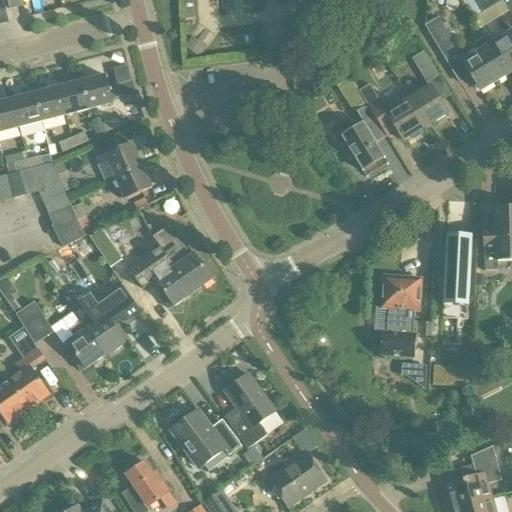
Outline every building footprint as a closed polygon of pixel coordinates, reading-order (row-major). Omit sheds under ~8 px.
[(7,0),(10,10),(23,7),(21,0),(7,0)] [(511,0),(472,0),(481,15),(502,2),(511,17),(511,0)] [(444,58),(458,50),(439,18),(425,26),(444,58)] [(511,32),(489,46),(507,76),(511,72),(511,32)] [(472,46),(477,54),(463,62),(481,92),(507,76),(489,46),(484,38),(472,46)] [(412,59),(427,84),(439,77),(424,52),(412,59)] [(131,82),(127,66),(114,70),(118,85),(131,82)] [(82,83),(89,111),(113,105),(106,76),(82,83)] [(353,111),(356,109),(358,112),(368,107),(359,92),(351,80),(338,87),(353,111)] [(89,111),(82,83),(59,89),(66,117),(89,111)] [(431,86),(419,94),(414,85),(403,92),(425,129),(448,115),(431,86)] [(381,105),(370,86),(359,92),(368,107),(374,116),(384,110),(381,105)] [(66,117),(59,89),(35,95),(42,123),(66,117)] [(381,105),(384,110),(404,142),(412,137),(414,141),(424,134),(422,131),(425,129),(403,92),(381,105)] [(42,123),(35,95),(12,100),(19,129),(42,123)] [(12,100),(0,103),(0,133),(19,129),(12,100)] [(374,116),(368,107),(358,112),(357,113),(363,124),(341,138),(363,173),(385,159),(374,141),(385,134),(374,116)] [(106,132),(119,129),(117,120),(104,123),(106,132)] [(84,134),(71,139),(75,148),(88,142),(84,134)] [(71,139),(59,145),(62,153),(75,148),(71,139)] [(115,178),(142,167),(132,144),(105,156),(115,178)] [(30,171),(27,161),(25,153),(4,158),(9,176),(20,173),(30,171)] [(40,157),(27,161),(30,171),(32,170),(53,165),(49,156),(41,158),(40,157)] [(53,165),(32,170),(38,193),(39,193),(44,204),(66,195),(63,189),(57,176),(53,165)] [(142,167),(115,178),(125,201),(152,190),(142,167)] [(32,170),(30,171),(20,173),(26,196),(38,193),(32,170)] [(67,172),(57,176),(63,189),(72,185),(67,172)] [(9,176),(8,176),(14,199),(26,196),(20,173),(9,176)] [(14,199),(8,176),(0,178),(0,191),(3,202),(14,199)] [(71,206),(66,195),(44,204),(49,215),(71,206)] [(72,209),(78,222),(87,218),(81,205),(72,209)] [(72,209),(71,206),(49,215),(54,226),(52,227),(64,248),(85,238),(78,222),(72,209)] [(511,209),(495,210),(496,236),(484,236),(485,272),(498,272),(498,262),(511,261),(511,209)] [(172,264),(192,295),(216,278),(206,264),(202,267),(194,255),(198,253),(177,222),(171,226),(170,224),(166,227),(168,229),(154,238),(169,260),(172,264)] [(474,243),(447,241),(442,321),(468,322),(474,243)] [(192,295),(172,264),(164,269),(167,273),(156,281),(164,293),(160,296),(170,310),(192,295)] [(11,276),(0,280),(0,281),(7,299),(18,295),(11,276)] [(389,322),(388,334),(383,334),(380,357),(414,360),(416,335),(413,334),(415,312),(419,312),(421,282),(384,279),(382,309),(387,310),(386,322),(389,322)] [(94,317),(102,312),(93,298),(73,312),(104,357),(128,340),(117,326),(113,329),(105,317),(97,322),(94,317)] [(23,328),(36,346),(54,333),(64,346),(68,344),(76,355),(72,358),(82,372),(104,357),(73,312),(50,328),(34,304),(15,317),(23,328)] [(21,373),(9,382),(28,410),(50,395),(31,369),(45,359),(36,346),(23,328),(8,340),(23,361),(16,366),(21,373)] [(146,359),(162,349),(153,334),(137,343),(146,359)] [(511,349),(501,354),(505,367),(511,364),(511,349)] [(427,367),(402,365),(401,378),(407,378),(425,389),(427,367)] [(434,369),(433,385),(468,387),(469,371),(434,369)] [(249,376),(232,388),(225,393),(240,414),(228,423),(248,451),(268,437),(259,425),(276,413),(249,376)] [(0,414),(7,425),(28,410),(9,382),(0,388),(0,414)] [(229,457),(242,448),(226,426),(217,433),(213,432),(198,412),(183,424),(184,425),(183,430),(175,436),(199,469),(225,451),(229,457)] [(249,452),(258,464),(264,460),(254,448),(249,452)] [(451,511),(493,499),(489,486),(502,482),(493,448),(471,458),(473,466),(467,468),(471,479),(445,487),(451,511)] [(258,464),(249,452),(245,455),(254,467),(258,464)] [(283,500),(289,508),(326,482),(307,455),(270,481),(276,489),(274,493),(279,500),(283,500)] [(134,487),(124,494),(136,511),(151,511),(152,511),(150,508),(161,500),(168,510),(177,504),(170,494),(171,494),(157,473),(154,476),(145,463),(126,476),(134,487)] [(230,511),(218,495),(205,504),(210,511),(230,511)] [(496,511),(493,499),(451,511),(496,511)] [(109,511),(103,502),(87,511),(80,511),(78,508),(72,511),(109,511)]
